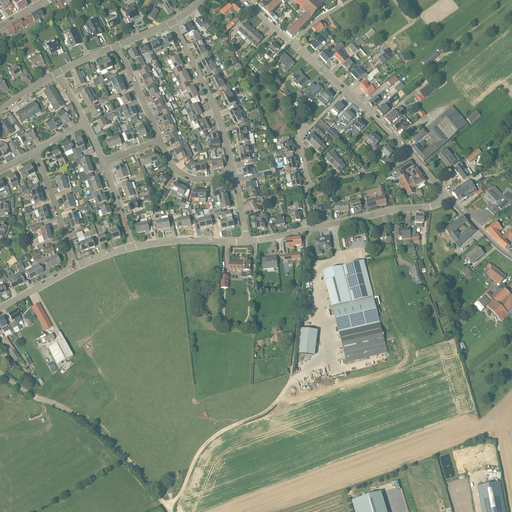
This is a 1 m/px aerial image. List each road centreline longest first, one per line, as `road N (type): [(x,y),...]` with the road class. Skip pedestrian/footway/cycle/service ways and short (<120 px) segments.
road 1 (unclassified): [(169,511),(79,416),(0,374)]
road 2 (residential): [(233,174),(213,103),(171,22)]
road 3 (residential): [(409,155),(293,43)]
road 4 (track): [(183,487),(206,441),(266,411),(290,377)]
road 5 (residential): [(312,228),(447,198)]
road 6 (residential): [(73,267),(35,152)]
